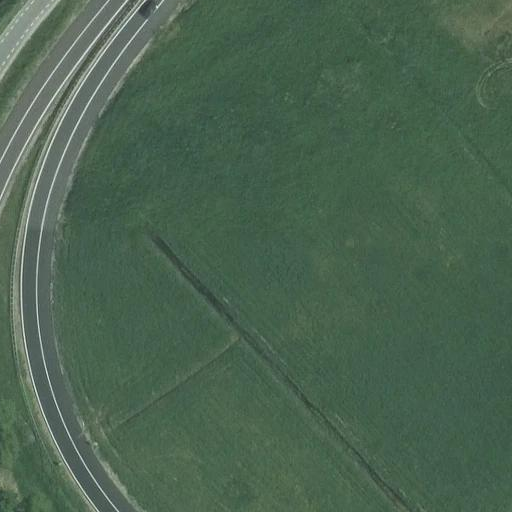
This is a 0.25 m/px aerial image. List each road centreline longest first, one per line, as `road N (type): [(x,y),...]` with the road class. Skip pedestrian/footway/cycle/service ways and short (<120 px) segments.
road 1 (motorway): [(105,511),(73,471),(42,386),(30,340),(30,248),(57,145),(155,0)]
road 2 (motorway): [(119,0),(54,75),(0,172)]
